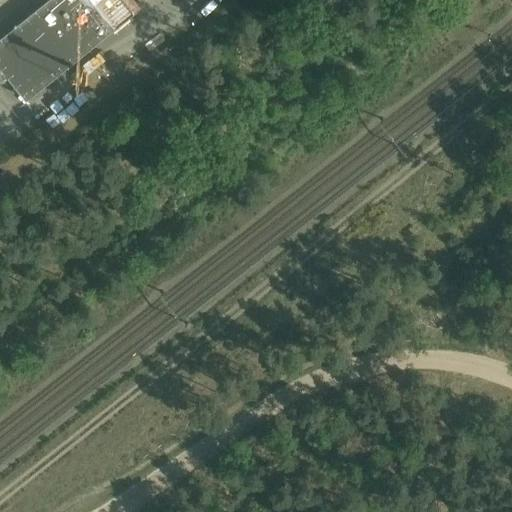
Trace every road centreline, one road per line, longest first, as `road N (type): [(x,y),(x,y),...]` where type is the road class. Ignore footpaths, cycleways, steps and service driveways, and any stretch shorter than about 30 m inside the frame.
road 1 (track): [(0,498),(450,137)]
road 2 (track): [(511,378),(425,355),(353,367),(246,415),(117,511)]
